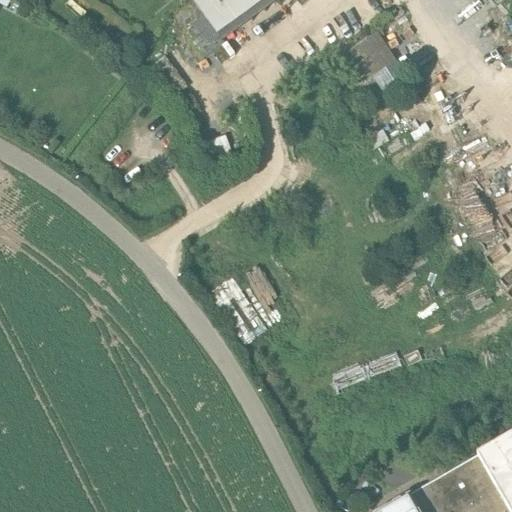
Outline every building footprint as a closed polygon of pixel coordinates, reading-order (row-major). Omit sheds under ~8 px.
[(184,35),(195,27),(209,46),(272,0),(197,0),(195,2),(177,15),(174,21),(184,35)] [(379,35),(352,52),(370,80),(396,63),(379,35)] [(168,86),(172,73),(151,65),(146,78),(168,86)] [(417,102),(398,114),(408,130),(427,118),(417,102)] [(511,511),(511,439),(386,511),(511,511)]
